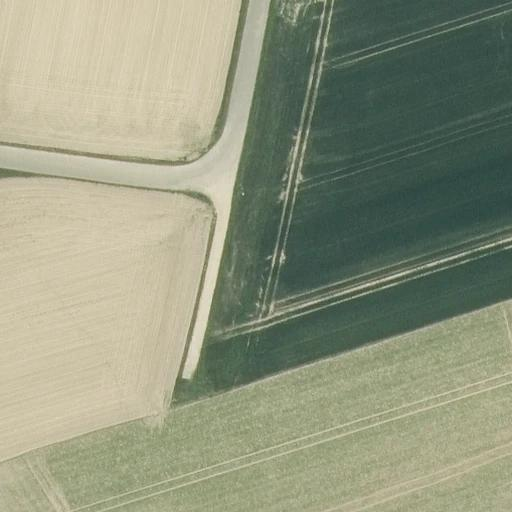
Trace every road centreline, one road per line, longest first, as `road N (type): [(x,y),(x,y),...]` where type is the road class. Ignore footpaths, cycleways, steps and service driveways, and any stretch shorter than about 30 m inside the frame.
road 1 (unclassified): [(0,154),(231,183)]
road 2 (unclassified): [(231,183),(190,368)]
road 3 (unclassified): [(261,0),(231,183)]
